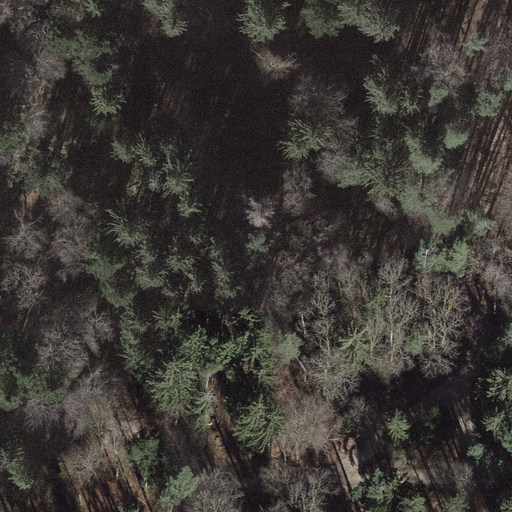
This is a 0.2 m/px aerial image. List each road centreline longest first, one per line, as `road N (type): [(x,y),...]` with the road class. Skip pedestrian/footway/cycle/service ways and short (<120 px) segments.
road 1 (track): [(322,484),(273,491),(127,431),(0,345)]
road 2 (track): [(322,484),(511,334)]
road 3 (track): [(511,476),(471,470),(322,484)]
